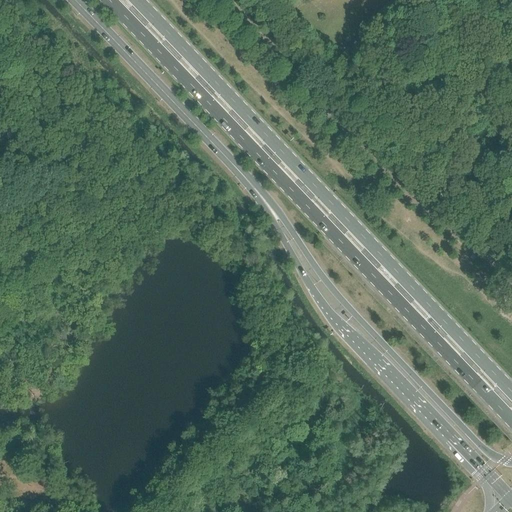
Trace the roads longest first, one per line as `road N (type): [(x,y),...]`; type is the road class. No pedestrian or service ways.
road 1 (primary): [(109,0),(511,419)]
road 2 (primary): [(511,390),(138,0)]
road 3 (primary): [(239,171),(324,305),(509,500)]
road 4 (primary): [(511,461),(479,445),(364,324),(239,171)]
road 5 (residential): [(511,273),(418,197),(219,0)]
road 6 (primary): [(239,171),(72,0)]
